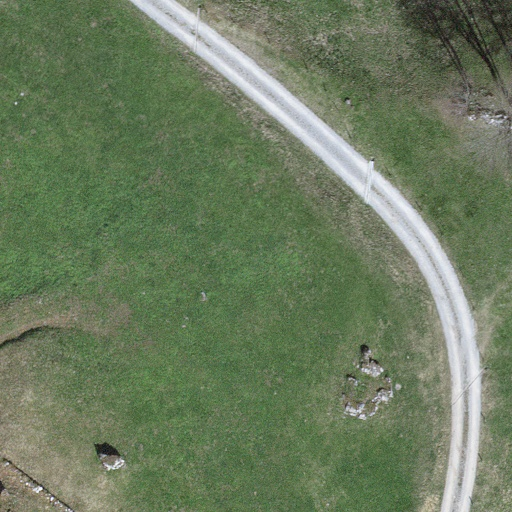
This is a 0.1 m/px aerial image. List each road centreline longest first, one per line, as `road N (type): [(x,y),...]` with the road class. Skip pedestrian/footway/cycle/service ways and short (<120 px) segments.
road 1 (track): [(452,511),(466,407),(463,353),(452,305),(425,250),(388,200),(147,0)]
road 2 (track): [(289,511),(270,400),(239,369),(195,346),(53,316),(0,332)]
